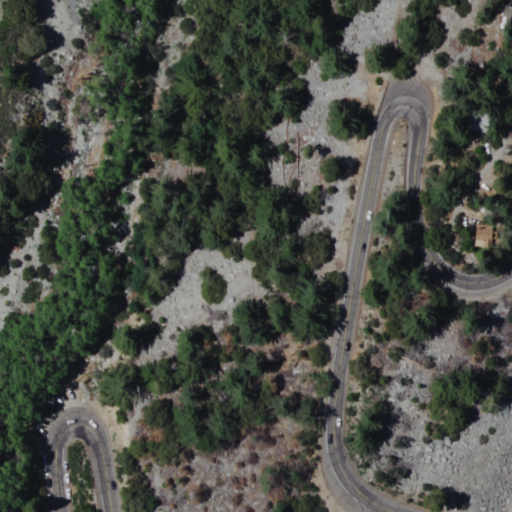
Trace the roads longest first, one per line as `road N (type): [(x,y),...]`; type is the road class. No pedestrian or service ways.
road 1 (tertiary): [(56,511),(54,446),(61,432),(83,425),(95,436),(110,511),(372,502),(338,466),(337,389),(381,123),(400,105),(417,111),(411,192),(425,257)]
road 2 (track): [(83,425),(144,287),(168,139),(215,0)]
road 3 (residential): [(498,275),(452,241),(452,216),(511,120)]
